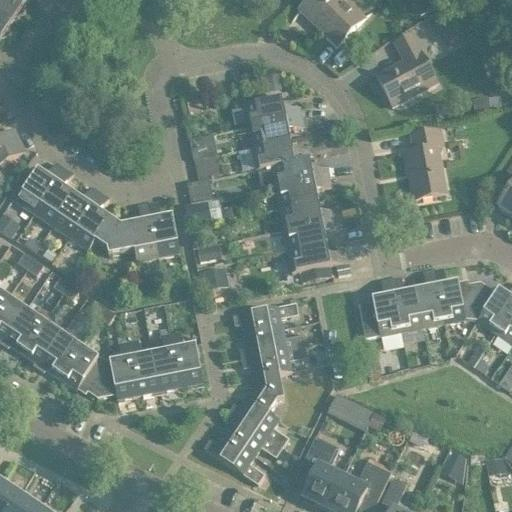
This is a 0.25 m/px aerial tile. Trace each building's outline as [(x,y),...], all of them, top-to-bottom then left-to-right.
[(0,0),(0,18),(10,25),(13,21),(24,18),(22,7),(25,3),(20,0),(0,0)] [(180,0),(158,0),(155,3),(156,4),(146,14),(156,24),(180,0)] [(335,0),(310,0),(296,15),(334,51),(364,20),(345,2),(342,6),(335,0)] [(0,42),(9,40),(7,29),(10,25),(0,18),(0,42)] [(414,47),(416,46),(411,36),(392,46),(401,64),(374,79),(390,110),(435,87),(414,47)] [(277,77),(262,80),(265,95),(279,93),(277,77)] [(473,118),(488,116),(486,100),(470,103),(473,118)] [(246,131),(299,120),(297,110),(282,113),(280,101),(241,109),(246,131)] [(299,120),(246,131),(250,152),(288,144),(286,133),(301,130),(299,120)] [(0,167),(23,156),(11,133),(0,138),(0,167)] [(404,156),(413,203),(445,198),(436,151),(441,150),(438,133),(408,139),(411,155),(404,156)] [(211,138),(187,143),(191,164),(211,160),(215,159),(211,138)] [(288,144),(250,152),(254,174),(269,171),(269,170),(308,163),(306,152),(290,155),(288,144)] [(191,164),(195,184),(206,182),(215,180),(211,160),(191,164)] [(269,170),(269,171),(273,191),(327,181),(327,180),(325,171),(310,174),(308,163),(269,170)] [(511,221),(511,163),(499,183),(510,190),(496,210),(511,221)] [(32,218),(63,172),(54,166),(45,179),(36,173),(14,205),(32,218)] [(50,230),(72,197),(62,191),(71,178),(63,172),(32,218),(50,230)] [(327,181),(273,191),(277,213),(316,205),(314,194),(329,191),(327,181)] [(210,202),(206,182),(195,184),(184,186),(187,199),(189,207),(204,204),(210,202)] [(258,223),(267,222),(262,189),(253,191),(258,223)] [(68,242),(99,196),(90,191),(81,204),(72,197),(50,230),(68,242)] [(93,244),(108,222),(98,215),(107,202),(99,196),(68,242),(86,254),(93,244)] [(204,204),(189,207),(182,208),(186,228),(208,224),(205,205),(204,204)] [(316,205),(277,213),(282,234),(335,223),(333,213),(318,216),(316,205)] [(145,208),(156,262),(178,257),(170,219),(158,221),(155,206),(145,208)] [(133,254),(132,254),(134,266),(156,262),(145,208),(135,210),(138,225),(127,227),(133,254)] [(0,219),(0,235),(9,241),(18,228),(1,217),(0,219)] [(133,254),(127,227),(119,229),(108,222),(93,244),(105,252),(107,259),(132,254),(133,254)] [(335,223),(282,234),(286,255),(324,247),(322,236),(337,233),(335,223)] [(207,229),(197,231),(200,245),(210,242),(207,229)] [(197,231),(188,233),(191,247),(200,245),(197,231)] [(27,241),(21,249),(32,256),(37,248),(27,241)] [(195,255),(197,262),(197,265),(219,261),(216,247),(195,251),(195,255)] [(327,258),(324,247),(286,255),(290,277),(297,275),(299,286),(330,280),(328,269),(344,266),(342,255),(327,258)] [(46,252),(40,260),(49,265),(54,257),(46,252)] [(25,274),(32,264),(22,257),(15,267),(25,274)] [(32,264),(25,274),(35,280),(42,270),(32,264)] [(348,277),(346,267),(334,269),(336,279),(348,277)] [(212,272),(195,276),(199,295),(216,292),(212,272)] [(444,288),(441,272),(431,274),(442,328),(463,324),(474,325),(494,297),(478,286),(457,290),(456,285),(444,288)] [(442,328),(431,274),(421,276),(424,292),(413,294),(420,332),(442,328)] [(61,298),(68,288),(58,281),(51,291),(61,298)] [(420,332),(413,294),(402,296),(399,281),(389,283),(399,337),(420,332)] [(399,337),(389,283),(379,285),(382,300),(370,302),(377,341),(399,337)] [(68,288),(61,298),(70,304),(77,294),(68,288)] [(497,292),(494,297),(474,325),(493,338),(511,309),(511,290),(507,299),(497,292)] [(103,293),(98,301),(107,307),(113,299),(103,293)] [(6,301),(0,310),(0,344),(2,346),(24,313),(6,301)] [(96,322),(103,311),(94,305),(87,315),(96,322)] [(242,340),(280,333),(278,323),(296,319),(294,308),(230,320),(232,330),(239,329),(242,340)] [(511,309),(493,338),(511,350),(511,348),(511,309)] [(103,311),(96,322),(106,329),(113,318),(103,311)] [(24,313),(2,346),(20,358),(42,325),(24,313)] [(42,325),(20,358),(38,370),(60,337),(42,325)] [(280,333),(242,340),(244,352),(237,354),(239,363),(303,350),(300,339),(282,343),(280,333)] [(169,337),(179,391),(201,387),(193,349),(182,351),(179,336),(169,337)] [(56,382),(78,350),(60,337),(38,370),(56,382)] [(151,357),(158,395),(179,391),(169,337),(159,339),(162,355),(151,357)] [(115,340),(116,348),(125,346),(123,339),(115,340)] [(126,346),(137,400),(158,395),(151,357),(139,359),(136,344),(126,346)] [(107,365),(114,399),(115,404),(137,400),(126,346),(116,348),(119,363),(107,365)] [(378,374),(373,347),(359,349),(365,377),(367,376),(377,374),(378,374)] [(114,399),(107,365),(96,362),(78,350),(56,382),(74,395),(77,390),(95,402),(114,399)] [(303,350),(239,363),(241,373),(248,371),(250,383),(277,378),(289,376),(287,365),(305,362),(303,350)] [(277,378),(250,383),(252,391),(244,402),(267,418),(267,417),(276,405),(282,404),(277,378)] [(511,386),(511,384),(503,378),(497,388),(506,395),(511,386)] [(335,399),(334,398),(325,417),(351,429),(360,410),(354,407),(335,399)] [(267,418),(244,402),(238,412),(232,408),(226,416),(280,453),(287,443),(271,433),(277,424),(267,417),(267,418)] [(372,416),(371,415),(365,429),(377,435),(384,421),(372,416)] [(220,438),(253,460),(259,452),(274,462),(280,453),(226,416),(221,424),(227,428),(220,438)] [(247,469),(253,460),(220,438),(214,448),(208,444),(202,453),(256,489),(263,479),(247,469)] [(300,502),(321,511),(325,511),(341,481),(327,474),(337,452),(313,441),(299,472),(312,478),(300,502)] [(511,447),(502,461),(511,468),(511,467),(511,447)] [(449,455),(442,470),(456,477),(463,462),(449,455)] [(482,468),(482,463),(482,458),(468,458),(468,460),(468,468),(482,468)] [(500,462),(484,465),(486,479),(503,476),(500,462)] [(341,481),(325,511),(355,511),(361,501),(374,508),(389,477),(365,466),(354,487),(341,481)] [(393,511),(405,489),(391,482),(377,511),(393,511)] [(0,511),(7,511),(17,497),(0,485),(0,511)] [(36,511),(37,511),(17,497),(7,511),(36,511)]
